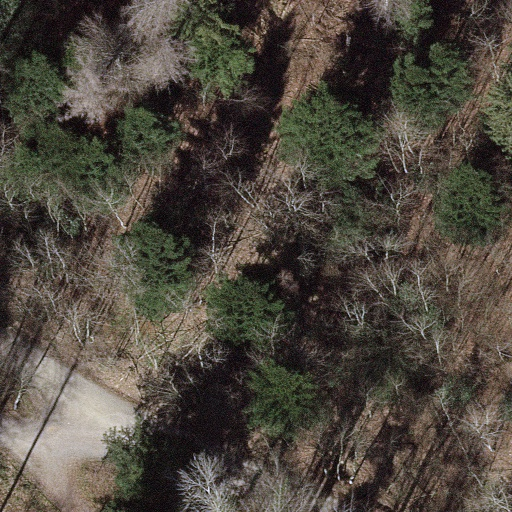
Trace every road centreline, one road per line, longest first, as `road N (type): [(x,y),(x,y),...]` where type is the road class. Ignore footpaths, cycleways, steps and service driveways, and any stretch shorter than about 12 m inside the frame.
road 1 (track): [(121,415),(331,511)]
road 2 (track): [(0,336),(121,415)]
road 3 (track): [(121,415),(30,436),(0,423)]
